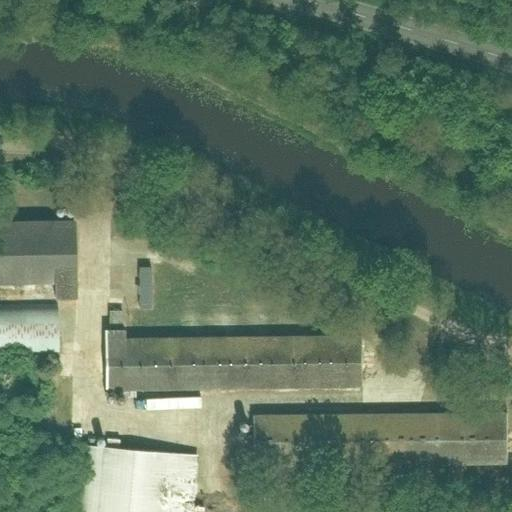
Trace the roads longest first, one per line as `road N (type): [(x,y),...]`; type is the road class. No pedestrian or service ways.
road 1 (unclassified): [(442,327),(200,207),(0,152)]
road 2 (tertiary): [(511,59),(303,0)]
